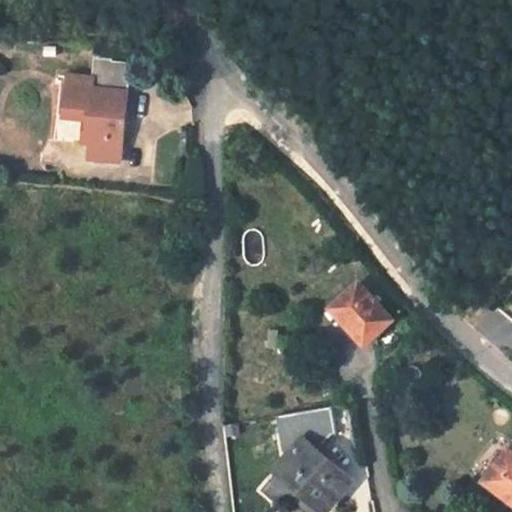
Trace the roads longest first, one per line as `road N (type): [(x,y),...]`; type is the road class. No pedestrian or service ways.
road 1 (residential): [(219,511),(208,391),(208,115),(235,78)]
road 2 (unclassified): [(511,388),(409,290),(291,156),(235,78)]
